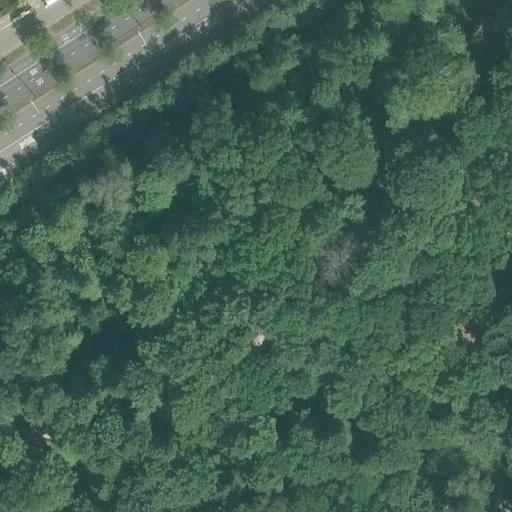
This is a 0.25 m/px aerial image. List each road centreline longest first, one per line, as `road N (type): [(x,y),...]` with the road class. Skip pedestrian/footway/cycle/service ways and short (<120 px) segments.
road 1 (unknown): [(199,511),(264,472),(335,445),(435,432),(511,401)]
road 2 (primary): [(0,149),(230,0)]
road 3 (primary): [(146,0),(0,94)]
